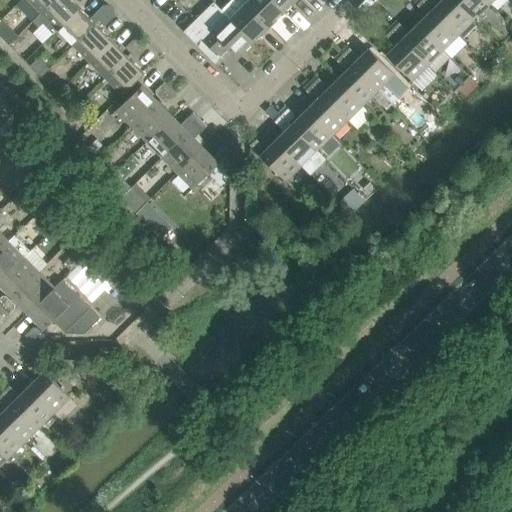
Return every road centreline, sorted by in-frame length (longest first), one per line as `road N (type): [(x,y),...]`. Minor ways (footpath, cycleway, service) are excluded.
road 1 (secondary): [(511,255),(245,511)]
road 2 (residential): [(363,0),(259,101),(237,108),(214,98),(120,0)]
